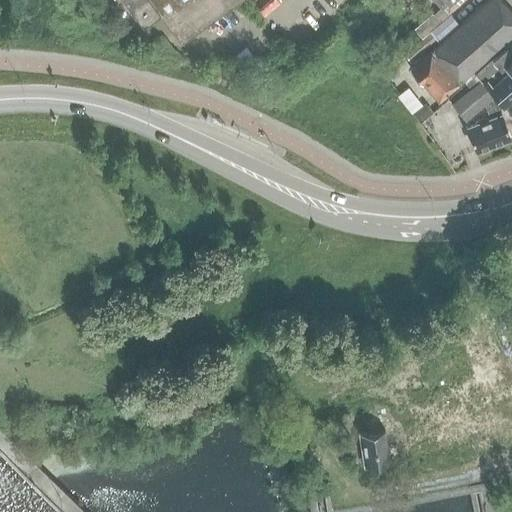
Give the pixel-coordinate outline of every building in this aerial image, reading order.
[(124,0),(142,25),(160,13),(179,39),(233,0),(124,0)] [(438,99),(511,34),(511,33),(511,12),(501,0),(485,0),(409,68),(421,82),(423,81),(438,99)] [(438,0),(443,5),(433,14),(439,21),(449,13),(447,11),(459,0),(438,0)] [(413,28),(421,37),(429,30),(439,21),(433,14),(432,13),(413,28)] [(439,21),(429,30),(429,31),(436,39),(438,42),(459,24),(449,13),(439,21)] [(404,53),(411,62),(436,39),(429,31),(404,53)] [(511,39),(475,74),(502,105),(511,95),(511,39)] [(394,65),(385,71),(391,80),(400,74),(394,65)] [(511,138),(504,123),(498,109),(502,105),(475,74),(464,83),(469,89),(451,105),(464,120),(484,102),(484,103),(490,117),(466,126),(476,152),(511,138)] [(420,121),(432,112),(425,102),(413,112),(420,121)] [(475,384),(508,381),(507,361),(496,362),(492,310),(468,312),(475,384)] [(479,449),(511,446),(511,383),(476,386),(479,449)] [(469,458),(469,455),(468,452),(465,434),(461,404),(437,407),(435,397),(415,400),(418,426),(410,427),(385,431),(385,429),(360,433),(364,466),(389,462),(389,463),(406,459),(408,467),(469,458)]
